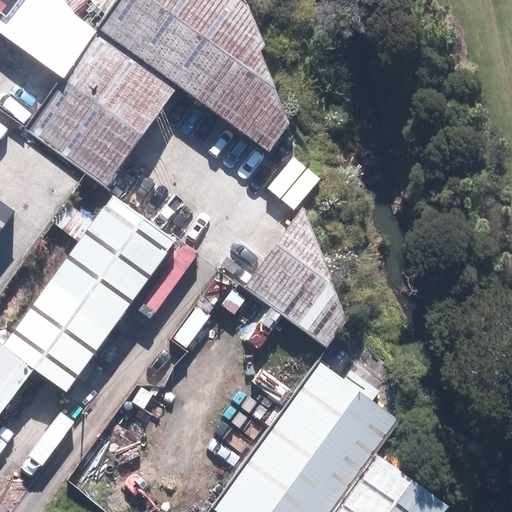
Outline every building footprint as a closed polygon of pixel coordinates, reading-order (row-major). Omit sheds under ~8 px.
[(91,0),(64,0),(76,13),(91,0)] [(247,0),(116,0),(97,27),(178,85),(268,151),(288,122),(261,51),(266,45),(247,0)] [(178,85),(97,27),(25,131),(104,187),(144,133),(178,85)] [(174,241),(112,197),(0,350),(0,412),(33,367),(50,379),(65,390),(174,241)] [(0,241),(19,216),(0,202),(0,241)] [(347,321),(304,207),(284,234),(244,287),(327,348),(347,321)] [(398,420),(318,363),(214,509),(218,511),(439,511),(443,503),(377,455),(398,420)]
